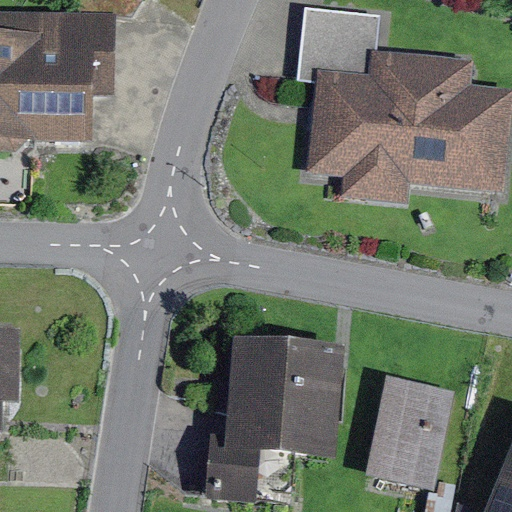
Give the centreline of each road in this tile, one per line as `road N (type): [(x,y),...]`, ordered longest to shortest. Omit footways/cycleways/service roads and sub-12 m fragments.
road 1 (unclassified): [(153,251),(511,316)]
road 2 (residential): [(153,251),(205,85),(246,0)]
road 3 (residential): [(116,511),(153,251)]
road 4 (unclassified): [(0,246),(153,251)]
